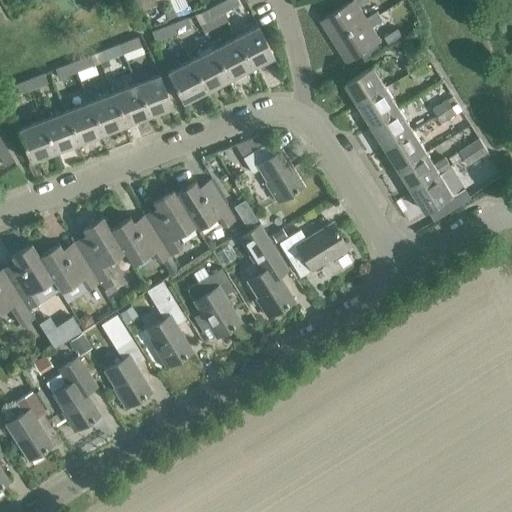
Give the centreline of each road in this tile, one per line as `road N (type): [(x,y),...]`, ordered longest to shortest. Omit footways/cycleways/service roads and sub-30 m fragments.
road 1 (residential): [(40,511),(409,273)]
road 2 (residential): [(302,109),(259,113),(0,222)]
road 3 (residential): [(409,273),(302,109)]
